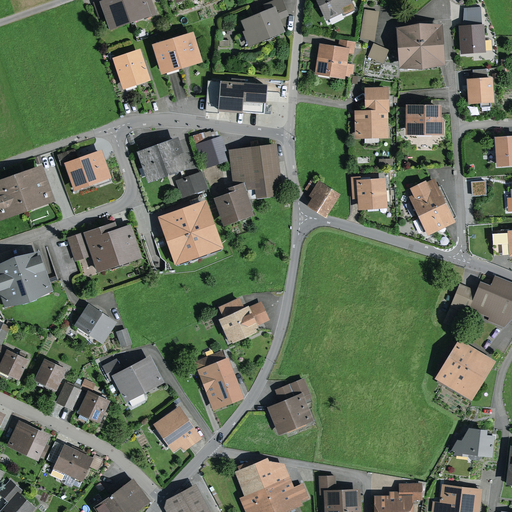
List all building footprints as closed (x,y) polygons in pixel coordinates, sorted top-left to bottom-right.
[(111,25),(129,18),(122,0),(114,0),(104,4),(103,0),(95,3),(100,16),(107,14),(111,25)] [(142,0),(122,0),(129,18),(146,12),(147,17),(155,14),(151,3),(150,3),(149,1),(143,3),(142,0)] [(277,0),(265,5),(268,12),(245,22),(249,32),(246,33),(251,43),(282,31),(276,14),(285,11),(280,0),(277,0)] [(349,3),(347,0),(318,0),(327,17),(341,10),(344,15),(355,9),(351,2),(349,3)] [(365,10),(361,38),(374,40),(378,12),(365,10)] [(401,32),(403,64),(440,61),(438,29),(428,30),(428,25),(417,26),(415,28),(415,31),(401,32)] [(461,28),(463,53),(483,51),(482,26),(461,28)] [(159,48),(165,68),(196,59),(190,38),(159,48)] [(374,44),(368,57),(383,63),(388,50),(374,44)] [(322,46),(318,69),(328,71),(330,74),(342,76),(343,73),(347,74),(348,72),(351,73),(353,65),(344,63),(346,50),(322,46)] [(138,53),(127,56),(135,81),(147,77),(138,53)] [(124,85),(135,81),(127,56),(116,60),(124,85)] [(491,107),(491,101),(492,101),(491,79),(468,80),(470,103),(480,102),(480,107),(491,107)] [(232,80),(232,83),(208,81),(206,109),(264,114),(266,86),(256,85),(256,82),(232,80)] [(385,91),(368,91),(368,114),(358,114),(358,135),(385,135),(384,114),(386,108),(385,91)] [(441,130),(441,122),(438,119),(439,108),(396,107),(396,136),(408,136),(408,130),(411,133),(416,133),(418,130),(431,130),(434,133),(438,133),(441,130)] [(194,134),(196,141),(212,136),(210,129),(194,134)] [(220,137),(199,144),(207,167),(224,161),(221,151),(225,150),(220,137)] [(498,165),(511,164),(511,137),(496,138),(498,165)] [(176,141),(141,154),(149,178),(185,165),(176,141)] [(227,183),(231,193),(241,190),(248,187),(251,196),(280,193),(279,186),(274,187),(270,153),(276,152),(275,147),(258,149),(258,141),(253,142),(251,144),(251,150),(230,152),(234,181),(227,183)] [(73,151),(59,156),(62,164),(76,159),(73,151)] [(68,165),(75,186),(93,179),(94,183),(100,180),(102,184),(110,181),(100,154),(68,165)] [(39,170),(0,183),(0,208),(2,215),(49,198),(39,170)] [(201,174),(177,182),(182,196),(206,188),(201,174)] [(352,178),(353,196),(361,195),(361,205),(384,204),(384,201),(389,201),(388,190),(383,191),(382,181),(360,183),(360,177),(352,178)] [(319,181),(312,192),(318,195),(312,206),(324,214),(337,193),(319,181)] [(485,181),(472,182),(473,196),(486,195),(485,181)] [(412,198),(421,215),(444,204),(436,187),(429,190),(425,183),(412,189),(415,197),(412,198)] [(244,199),(241,190),(231,193),(218,198),(225,220),(248,212),(244,199)] [(218,246),(204,204),(163,219),(177,260),(218,246)] [(452,221),(444,204),(421,215),(429,232),(452,221)] [(89,235),(100,267),(136,254),(127,230),(114,235),(112,228),(89,235)] [(69,239),(76,260),(90,255),(83,234),(69,239)] [(0,267),(0,282),(6,302),(48,288),(37,255),(22,260),(21,256),(12,260),(10,264),(0,267)] [(481,284),(477,293),(461,287),(453,306),(477,316),(479,311),(490,316),(489,320),(504,326),(511,308),(511,285),(497,279),(493,289),(481,284)] [(221,307),(226,319),(221,321),(229,338),(233,336),(234,337),(252,329),(252,328),(256,326),(249,309),(244,311),(238,300),(221,307)] [(90,307),(79,325),(101,340),(112,322),(90,307)] [(10,327),(3,323),(0,329),(0,345),(1,346),(10,327)] [(118,332),(122,346),(130,343),(125,330),(118,332)] [(453,342),(442,360),(448,363),(439,378),(468,396),(488,363),(465,349),(466,346),(460,343),(459,345),(453,342)] [(8,350),(0,367),(0,368),(18,377),(27,359),(8,350)] [(197,361),(214,405),(239,396),(221,352),(197,361)] [(133,368),(143,389),(159,380),(149,360),(133,368)] [(45,361),(37,379),(55,387),(64,370),(45,361)] [(116,377),(127,397),(143,389),(133,368),(116,377)] [(291,385),(293,390),(305,385),(303,379),(291,385)] [(85,381),(82,386),(90,390),(92,385),(85,381)] [(66,384),(58,401),(66,404),(72,390),(72,391),(73,388),(66,384)] [(72,407),(79,394),(72,391),(72,390),(66,404),(72,407)] [(89,393),(80,411),(99,420),(107,402),(89,393)] [(271,409),(280,430),(309,418),(301,397),(291,401),(291,399),(281,403),(281,405),(271,409)] [(188,446),(184,440),(194,433),(179,410),(158,425),(174,447),(180,443),(185,449),(188,446)] [(43,456),(47,446),(43,444),(46,437),(20,425),(10,445),(19,449),(20,446),(38,455),(38,454),(43,456)] [(458,441),(453,449),(468,451),(468,455),(471,459),(478,459),(482,457),(482,452),(490,453),(492,438),(484,437),(485,432),(469,430),(463,442),(458,441)] [(64,445),(54,466),(68,473),(78,452),(64,445)] [(82,479),(92,458),(78,452),(68,473),(82,479)] [(283,466),(271,471),(267,460),(255,465),(274,511),(306,497),(301,485),(292,489),(283,466)] [(243,499),(248,511),(271,511),(274,511),(255,465),(252,466),(251,463),(242,467),(245,475),(249,473),(252,479),(244,483),(249,496),(243,499)] [(357,511),(357,500),(355,500),(354,492),(335,493),(335,476),(320,476),(320,494),(327,494),(327,511),(357,511)] [(30,511),(35,507),(18,493),(21,490),(10,481),(0,492),(0,493),(9,502),(0,511),(30,511)] [(97,508),(100,511),(127,511),(144,500),(131,483),(97,508)] [(418,485),(400,486),(400,498),(378,498),(378,511),(409,511),(410,498),(418,497),(418,485)] [(177,511),(206,511),(193,487),(171,498),(177,511)] [(444,487),(441,511),(445,511),(447,511),(448,509),(453,510),(454,507),(467,509),(466,511),(477,511),(480,490),(469,488),(469,490),(444,487)]
